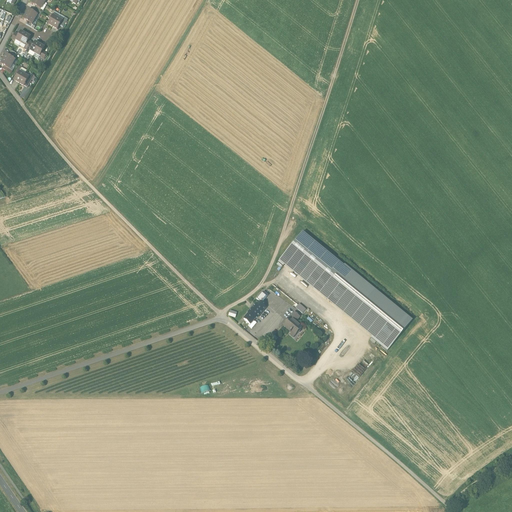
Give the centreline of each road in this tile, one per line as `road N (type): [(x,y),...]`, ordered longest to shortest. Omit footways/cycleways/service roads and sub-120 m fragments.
road 1 (track): [(23,106),(70,167),(211,307),(452,507)]
road 2 (track): [(221,316),(259,287),(277,250),(356,0)]
road 3 (track): [(209,0),(94,192)]
road 4 (track): [(260,285),(283,280),(336,323),(337,345),(304,384)]
